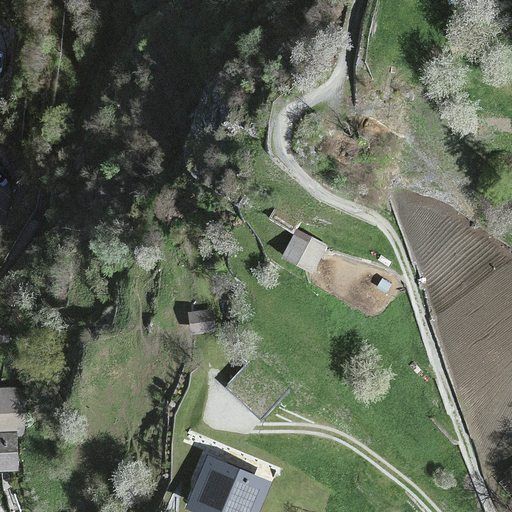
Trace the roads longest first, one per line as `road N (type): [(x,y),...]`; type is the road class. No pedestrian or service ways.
road 1 (track): [(492,511),(395,242),(382,222),(305,177),(281,139),(291,106),(341,75),(358,0)]
road 2 (track): [(215,417),(341,435),(435,511)]
